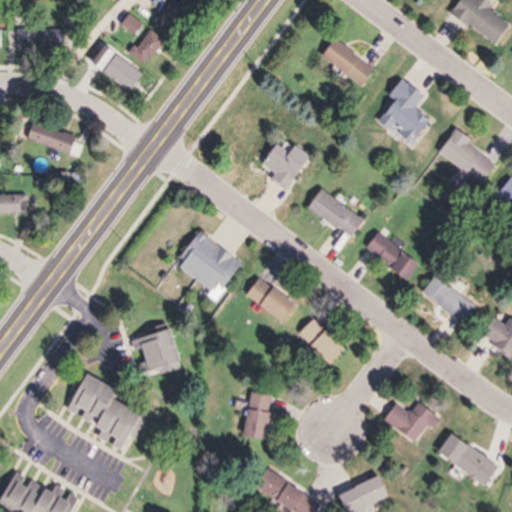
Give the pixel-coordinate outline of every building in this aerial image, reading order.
[(174,35),(190,10),(176,0),(159,25),(174,35)] [(509,20),(474,0),(458,0),(447,19),(494,46),(509,20)] [(142,34),(145,29),(139,25),(136,31),(142,34)] [(171,42),(155,29),(134,53),(150,67),(171,42)] [(18,51),(68,51),(68,31),(18,31),(18,51)] [(317,60),(359,89),(372,70),(329,41),(317,60)] [(143,72),(126,64),(118,82),(135,89),(143,72)] [(411,148),(427,121),(411,112),(422,95),(397,80),(386,98),(390,100),(374,126),(411,148)] [(78,157),(85,139),(35,121),(29,140),(78,157)] [(436,155),(479,185),(494,163),(451,133),(436,155)] [(306,159),(289,146),(283,154),(272,146),(258,164),(271,175),(267,181),(281,191),(306,159)] [(493,200),(511,212),(511,181),(508,179),(493,200)] [(303,209),(349,240),(362,222),(316,191),(303,209)] [(0,194),(0,213),(32,214),(32,195),(0,194)] [(401,283),(415,267),(376,233),(362,249),(401,283)] [(172,267),(215,296),(238,263),(195,234),(172,267)] [(461,325),(473,307),(431,278),(418,295),(461,325)] [(279,324),(292,306),(255,280),(242,298),(279,324)] [(325,367),(341,351),(310,320),(294,336),(325,367)] [(511,349),(511,323),(506,320),(501,327),(491,320),(477,339),(506,358),(511,349)] [(166,330),(129,340),(138,375),(175,365),(166,330)] [(79,378),(55,416),(122,457),(145,419),(79,378)] [(238,438),(261,443),(271,396),(249,391),(238,438)] [(415,405),(407,416),(392,404),(380,422),(413,446),(433,418),(415,405)] [(483,487),(495,465),(444,436),(432,458),(483,487)] [(68,511),(75,501),(52,486),(47,494),(11,472),(0,489),(0,507),(7,511),(68,511)] [(286,511),(316,511),(321,503),(259,474),(250,495),(286,511)] [(352,511),(383,499),(374,478),(331,497),(337,511),(352,511)]
